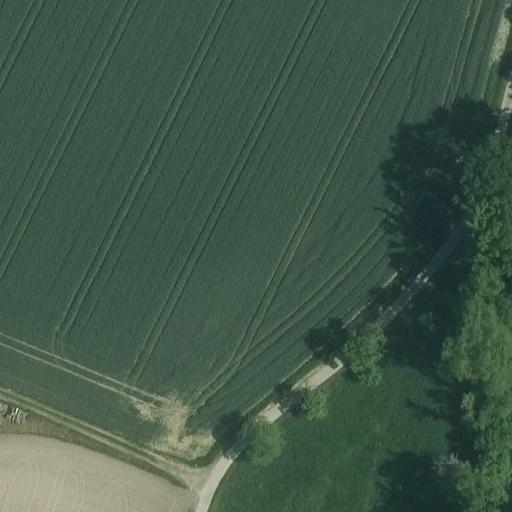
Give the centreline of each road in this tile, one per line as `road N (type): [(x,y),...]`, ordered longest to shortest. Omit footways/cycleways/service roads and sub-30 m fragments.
road 1 (unclassified): [(200,511),(210,485),(249,436),(364,342),(441,259),(478,201),(511,97)]
road 2 (track): [(0,392),(210,485)]
